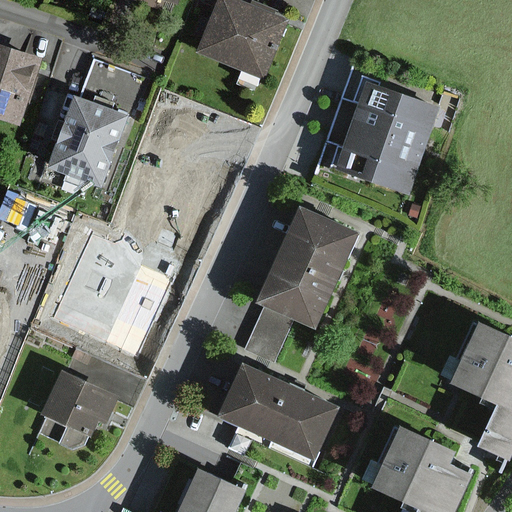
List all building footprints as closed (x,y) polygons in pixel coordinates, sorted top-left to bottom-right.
[(279,74),(300,21),(246,0),(231,0),(212,48),(279,74)] [(0,110),(40,122),(59,57),(3,40),(0,51),(0,110)] [(368,84),(337,172),(407,197),(439,109),(368,84)] [(116,182),(142,114),(89,94),(63,162),(116,182)] [(204,174),(198,190),(220,198),(242,132),(197,117),(180,166),(204,174)] [(254,299),(313,326),(355,234),(296,207),(254,299)] [(101,284),(93,306),(137,321),(142,305),(158,310),(175,261),(86,229),(75,259),(92,265),(87,279),(101,284)] [(473,448),(506,463),(511,449),(511,339),(475,323),(447,384),(493,405),(473,448)] [(312,463),(337,409),(239,365),(214,418),(312,463)] [(109,423),(119,399),(60,373),(45,409),(94,430),(99,419),(109,423)] [(412,511),(452,511),(470,475),(447,464),(453,452),(396,426),(367,489),(413,510),(412,511)] [(234,511),(244,491),(194,469),(174,511),(234,511)]
